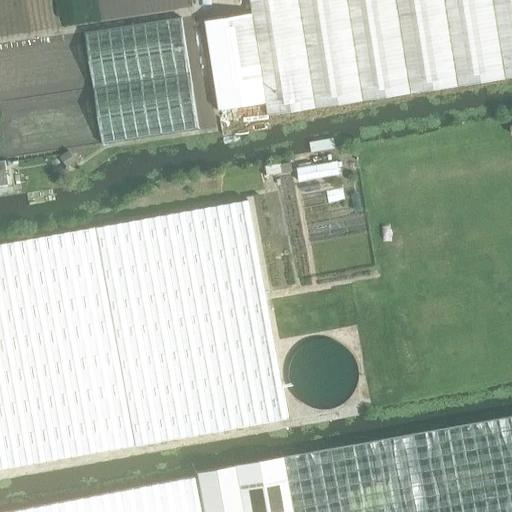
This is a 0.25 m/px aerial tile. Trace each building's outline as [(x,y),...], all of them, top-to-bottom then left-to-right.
[(511,0),(250,0),(253,13),(205,20),(219,108),(266,101),(268,114),(511,77),(511,0)] [(105,139),(88,28),(0,40),(0,101),(8,154),(105,139)] [(333,137),(309,141),(311,151),(335,147),(333,137)] [(0,184),(8,184),(5,159),(0,159),(0,184)] [(0,244),(0,468),(132,446),(285,419),(245,200),(93,228),(0,244)] [(511,511),(511,416),(233,466),(194,473),(195,477),(55,503),(5,511),(511,511)]
